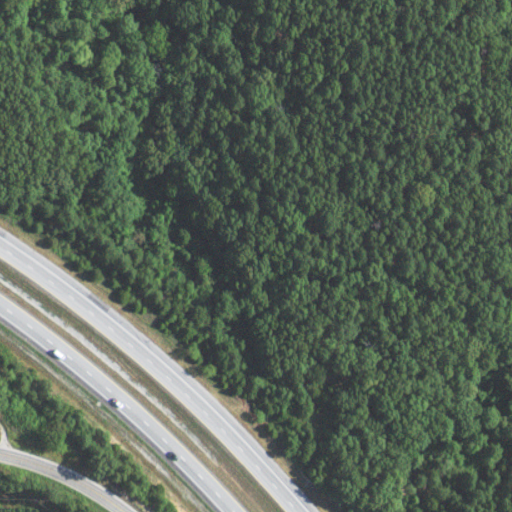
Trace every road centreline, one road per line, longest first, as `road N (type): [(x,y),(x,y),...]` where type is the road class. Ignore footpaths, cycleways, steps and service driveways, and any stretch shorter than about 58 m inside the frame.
road 1 (trunk): [(286,511),(190,406),(0,256)]
road 2 (trunk): [(0,304),(140,418),(227,511)]
road 3 (residential): [(118,511),(35,466),(0,458)]
